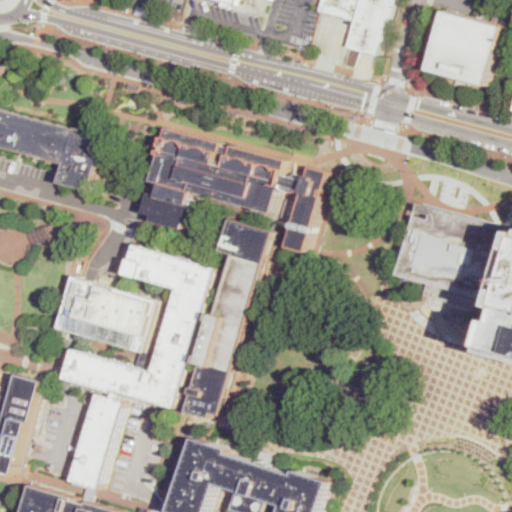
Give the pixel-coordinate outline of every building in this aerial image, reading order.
[(240,0),(240,4),(236,3),(234,8),(225,5),(226,0),(240,0)] [(396,0),(382,54),(369,51),(352,46),(359,21),(322,11),(325,0),(396,0)] [(495,85),(437,69),(452,10),(511,26),(495,85)] [(0,107),(80,129),(80,127),(112,136),(97,191),(66,182),(72,163),(0,143),(0,107)] [(289,175),(313,181),(317,166),(336,171),(315,252),(295,247),(310,192),(307,191),(307,192),(305,192),(298,192),(290,188),(289,187),(289,186),(287,186),(280,213),(200,192),(197,204),(207,207),(202,226),(192,223),(191,228),(160,220),(161,215),(151,212),(157,192),(167,195),(170,183),(159,180),(173,128),(293,160),(289,175)] [(475,178),(474,183),(465,180),(466,175),(475,178)] [(511,288),(508,303),(482,296),(479,309),(434,297),(427,295),(431,281),(405,274),(424,203),(511,226),(511,288)] [(202,392),(210,364),(206,362),(209,355),(211,355),(221,321),(218,320),(220,312),(225,313),(231,291),(234,281),(240,261),(240,259),(242,254),(235,252),(229,251),(238,219),(282,231),(274,257),(271,271),(230,415),(222,413),(220,418),(203,413),(199,412),(197,411),(199,403),(200,400),(202,392)] [(55,236),(37,243),(32,230),(51,223),(55,236)] [(101,487),(91,484),(85,482),(78,481),(103,393),(118,397),(118,395),(119,392),(72,379),(76,365),(71,363),(73,356),(78,357),(80,349),(142,366),(160,371),(180,301),(183,289),(132,274),(136,264),(137,260),(141,244),(224,267),(225,263),(230,264),(226,278),(234,281),(231,291),(219,288),(191,389),(202,392),(200,400),(191,398),(187,412),(187,415),(175,411),(169,432),(167,438),(157,435),(164,410),(165,407),(166,403),(127,392),(125,397),(125,400),(132,402),(113,470),(107,489),(101,487)] [(142,366),(146,350),(65,327),(80,276),(161,299),(162,296),(180,301),(160,371),(142,366)] [(511,345),(511,357),(492,352),(495,341),(509,345),(511,345)] [(27,475),(9,470),(10,467),(1,464),(23,374),(50,381),(27,475)] [(236,453),(270,464),(302,475),(303,470),(338,482),(338,483),(334,495),(328,511),(181,511),(179,511),(181,505),(202,438),(238,449),(236,453)] [(101,487),(97,501),(133,511),(33,511),(41,485),(87,498),(91,484),(101,487)]
